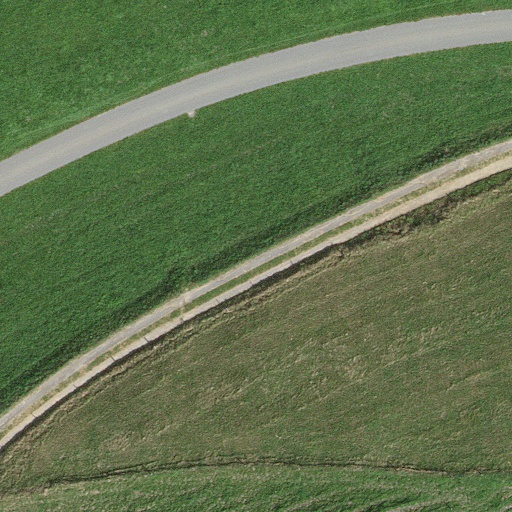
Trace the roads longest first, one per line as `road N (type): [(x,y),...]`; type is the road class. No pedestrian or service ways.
road 1 (track): [(0,462),(186,319),(511,169)]
road 2 (unclassified): [(511,26),(302,60),(157,109),(0,180)]
